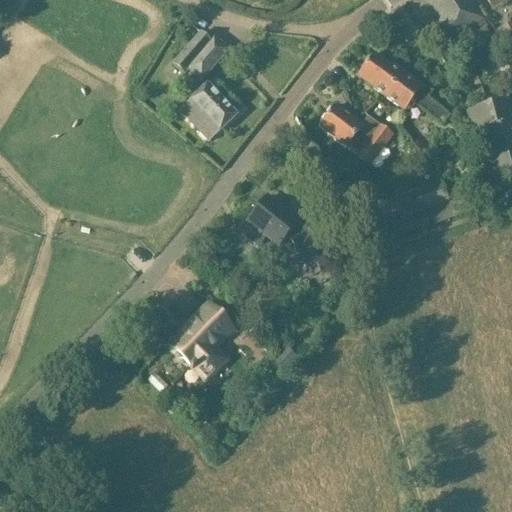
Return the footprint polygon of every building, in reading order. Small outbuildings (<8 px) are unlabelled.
[(463,41),(460,36),(483,21),(469,0),(422,0),(438,23),(428,30),(440,49),(436,51),(444,65),(486,46),(485,44),(492,40),(485,29),(463,41)] [(511,0),(485,0),(491,11),(511,0)] [(511,45),(511,23),(502,29),(511,46),(511,45)] [(185,77),(188,74),(201,85),(203,83),(230,52),(213,38),(210,42),(200,33),(172,65),(185,77)] [(431,95),(422,89),(423,88),(391,65),(389,68),(373,57),(357,79),(403,114),(411,103),(441,126),(449,114),(428,98),(431,95)] [(236,118),(206,87),(179,113),(208,144),(219,133),(219,134),(236,118)] [(474,134),(480,133),(493,180),(511,174),(511,122),(510,123),(505,105),(469,115),(474,134)] [(346,150),(347,149),(358,157),(356,160),(369,170),(392,138),(367,119),(360,128),(334,109),(319,130),(346,150)] [(431,183),(391,198),(399,219),(439,204),(431,183)] [(428,213),(433,227),(470,214),(461,189),(450,193),(454,203),(428,213)] [(296,257),(301,256),(307,281),(331,273),(324,247),(320,249),(317,238),(267,200),(248,225),(249,226),(241,236),(258,249),(266,238),(278,247),(283,241),(285,238),(293,243),(296,257)] [(398,225),(402,238),(429,229),(424,216),(398,225)] [(170,348),(206,384),(226,363),(215,352),(232,334),(208,309),(195,322),(170,348)]
